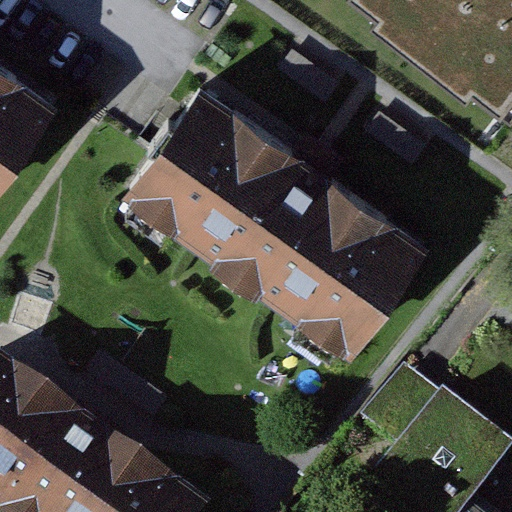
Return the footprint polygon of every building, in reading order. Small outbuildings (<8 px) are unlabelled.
[(511,0),(339,0),(511,132),(511,0)] [(0,159),(51,90),(0,52),(0,159)] [(329,340),(413,228),(200,66),(115,178),(329,340)] [(209,511),(210,511),(0,360),(0,511),(209,511)] [(511,470),(511,443),(448,392),(414,366),(375,415),(408,441),(373,486),(405,511),(488,511),(482,507),(511,470)]
